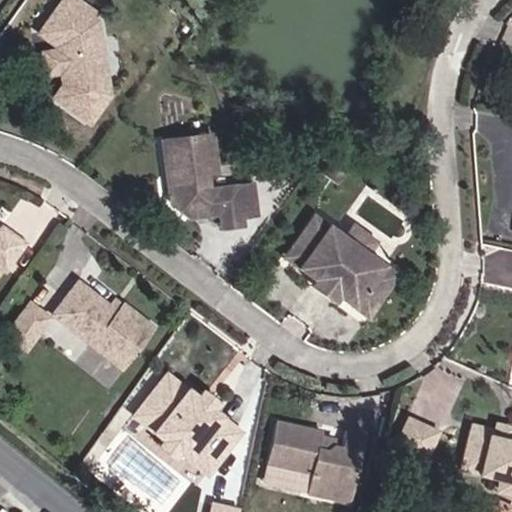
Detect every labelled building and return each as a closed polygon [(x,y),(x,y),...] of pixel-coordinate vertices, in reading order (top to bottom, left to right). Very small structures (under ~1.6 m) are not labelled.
[(96,12),(80,0),(64,0),(42,28),(60,42),(61,47),(64,67),(66,80),(57,92),(91,119),(111,93),(102,37),(97,37),(96,31),(86,24),(93,16),(96,12)] [(99,21),(93,16),(86,24),(96,31),(97,37),(102,37),(99,21)] [(64,67),(61,47),(46,50),(49,69),(64,67)] [(212,129),(162,135),(168,173),(173,177),(175,191),(171,197),(190,213),(193,208),(204,206),(205,211),(220,209),(222,224),(243,221),(242,213),(238,182),(209,186),(207,170),(218,169),(212,129)] [(328,142),(316,158),(328,167),(340,151),(328,142)] [(253,180),(238,182),(242,213),(257,211),(253,180)] [(271,240),(286,251),(318,208),(304,198),(271,240)] [(326,281),(343,294),(375,252),(359,240),(336,222),(318,208),(286,251),(304,264),(305,263),(327,279),(326,281)] [(359,240),(368,227),(345,210),(336,222),(359,240)] [(0,274),(11,259),(14,262),(31,236),(8,221),(1,231),(0,229),(0,274)] [(343,294),(357,305),(390,262),(375,252),(343,294)] [(327,279),(305,263),(304,264),(299,271),(322,287),(326,281),(327,279)] [(105,293),(112,283),(102,276),(97,283),(95,285),(105,293)] [(56,313),(33,298),(9,333),(32,354),(54,321),(129,374),(164,327),(119,297),(114,302),(81,279),(56,313)] [(0,326),(2,329),(17,309),(3,300),(0,304),(0,326)] [(159,425),(192,385),(171,368),(138,409),(159,425)] [(213,468),(245,428),(213,402),(211,405),(203,399),(205,396),(192,385),(159,425),(169,433),(183,444),(213,468)] [(325,416),(327,410),(311,407),(309,418),(317,420),(325,416)] [(446,434),(412,418),(398,450),(434,464),(446,434)] [(511,430),(511,424),(501,420),(499,426),(475,421),(474,427),(511,435),(511,430)] [(327,430),(281,423),(273,466),(312,474),(307,495),(355,505),(368,434),(352,430),(348,442),(327,438),(327,430)] [(511,435),(474,427),(463,468),(503,475),(511,476),(511,435)] [(183,444),(169,433),(165,437),(180,448),(183,444)] [(501,489),(511,492),(511,476),(503,475),(501,489)]
